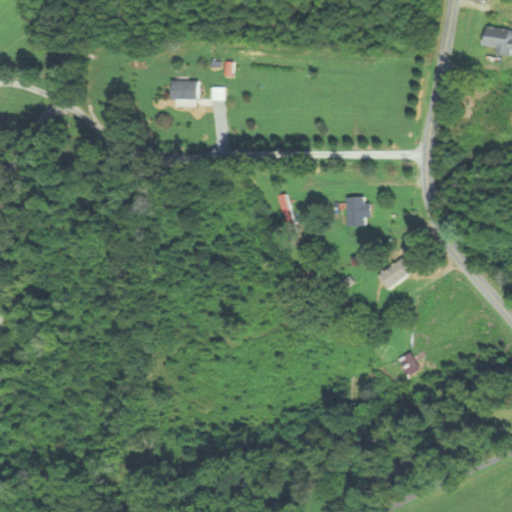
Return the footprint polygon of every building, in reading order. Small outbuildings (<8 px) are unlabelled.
[(500,47),(499,53),(511,54),(511,28),(488,27),(486,46),(500,47)] [(175,104),(200,104),(200,78),(175,78),(175,104)] [(353,91),(319,91),(308,91),(308,101),(353,101),(353,91)] [(297,227),(288,192),(279,194),(289,229),(297,227)] [(351,195),(351,224),(368,224),(368,214),(371,214),(371,195),(351,195)] [(416,270),(405,256),(380,274),(391,289),(416,270)] [(407,375),(420,369),(412,352),(398,359),(407,375)]
